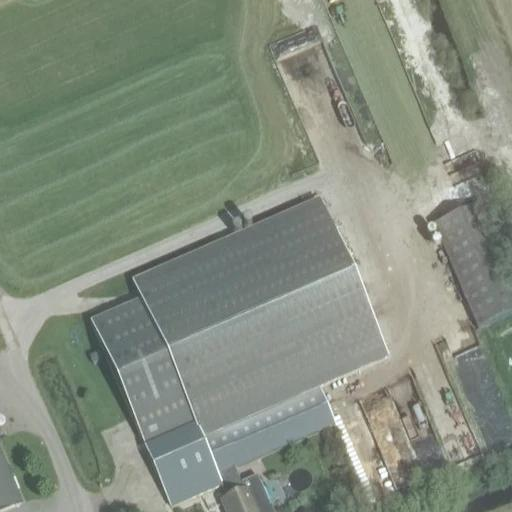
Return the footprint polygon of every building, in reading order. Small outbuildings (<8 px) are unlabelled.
[(265,47),(279,77),(326,55),(311,25),(265,47)] [(133,288),(140,304),(90,326),(170,510),(219,488),(227,506),(222,508),(224,511),(272,511),(259,481),(242,488),(236,474),(334,430),(318,391),(387,361),(320,207),(133,288)] [(432,228),(476,333),(511,317),(511,282),(480,207),(432,228)] [(91,359),(94,365),(101,362),(98,356),(91,359)] [(487,440),(511,437),(511,433),(510,420),(485,423),(487,440)] [(409,431),(417,472),(439,468),(431,427),(409,431)] [(445,433),(452,462),(475,457),(468,427),(445,433)] [(0,511),(2,511),(19,505),(0,459),(0,511)]
